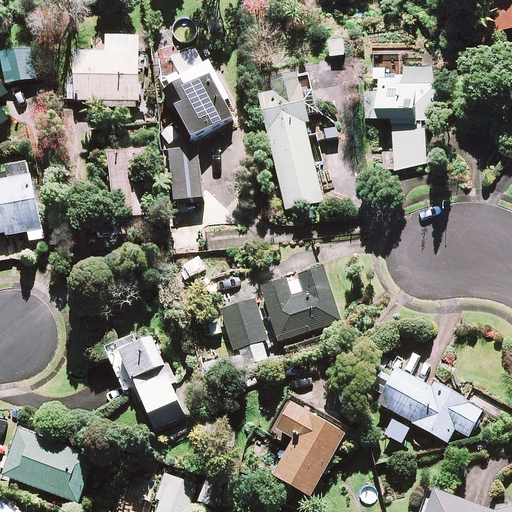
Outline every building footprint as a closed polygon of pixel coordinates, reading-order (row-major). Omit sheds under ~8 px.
[(511,0),(492,0),(491,0),(500,36),(511,32),(511,0)] [(141,42),(106,40),(105,59),(76,57),(75,83),(69,82),(68,105),(138,109),(141,42)] [(348,41),(331,42),(332,60),(349,59),(348,41)] [(194,147),(235,124),(225,106),(231,102),(202,50),(155,76),(194,147)] [(38,81),(31,52),(1,58),(8,88),(38,81)] [(395,172),(428,164),(429,124),(440,125),(441,73),(406,72),(407,59),(374,58),(372,122),(397,123),(396,148),(395,172)] [(310,131),(300,84),(259,93),(287,213),(323,205),(306,132),(310,131)] [(0,87),(0,130),(9,125),(0,110),(0,103),(7,99),(0,87)] [(204,204),(198,152),(171,155),(177,207),(204,204)] [(148,222),(147,159),(112,159),(113,223),(148,222)] [(43,243),(34,185),(0,190),(0,240),(30,236),(31,245),(43,243)] [(207,271),(201,260),(183,269),(189,281),(207,271)] [(341,327),(324,273),(262,293),(278,346),(341,327)] [(234,354),(240,352),(245,369),(271,361),(266,345),(268,344),(256,305),(223,315),(234,354)] [(186,421),(154,343),(139,349),(137,343),(108,356),(125,396),(137,391),(155,434),(186,421)] [(431,397),(397,377),(379,409),(447,447),(455,433),(469,441),(483,417),(435,390),(431,397)] [(348,436),(292,406),(276,437),(296,447),(276,485),(312,504),(348,436)] [(410,434),(393,424),(385,439),(402,448),(410,434)] [(95,461),(21,436),(6,483),(80,507),(95,461)] [(221,511),(227,496),(206,489),(200,507),(215,511),(221,511)] [(189,511),(194,499),(167,490),(159,511),(189,511)] [(477,511),(431,496),(425,511),(477,511)]
